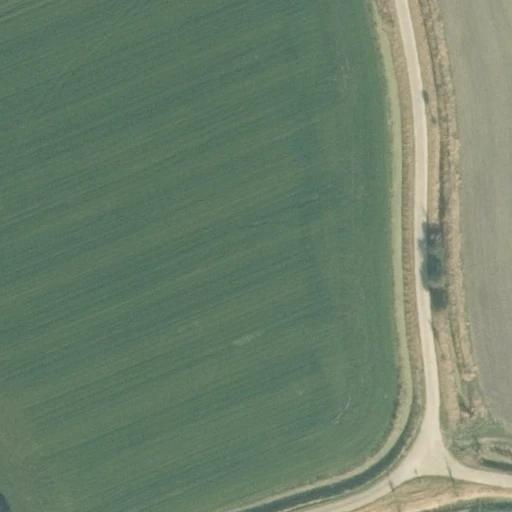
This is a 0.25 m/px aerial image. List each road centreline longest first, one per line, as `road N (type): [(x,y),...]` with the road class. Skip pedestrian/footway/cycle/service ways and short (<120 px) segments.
road 1 (unclassified): [(433,463),(416,194),(389,0)]
road 2 (unclassified): [(319,511),(433,463)]
